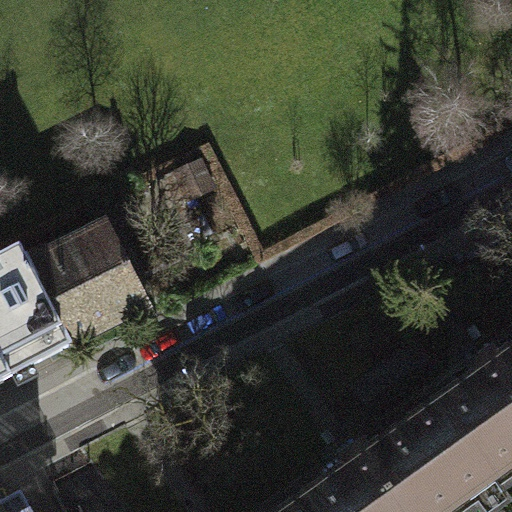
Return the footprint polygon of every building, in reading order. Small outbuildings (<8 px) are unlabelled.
[(146,305),(104,224),(28,264),(70,344),(146,305)] [(24,257),(0,269),(0,381),(70,344),(28,264),(24,257)] [(511,334),(500,343),(493,334),(479,344),(485,352),(470,363),(463,354),(449,364),(456,374),(430,393),(498,489),(511,479),(511,334)] [(498,489),(430,393),(370,435),(363,426),(349,436),(355,444),(340,455),(333,446),(320,456),(327,466),(301,485),(320,511),(466,511),(477,505),(481,511),(491,511),(507,501),(498,489)] [(320,511),(301,485),(262,511),(320,511)] [(27,511),(18,493),(0,503),(0,511),(27,511)]
